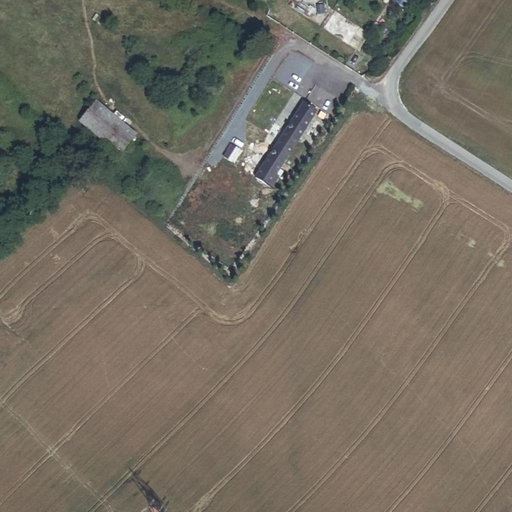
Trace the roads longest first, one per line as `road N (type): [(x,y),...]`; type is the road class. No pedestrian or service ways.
road 1 (unclassified): [(511,189),(390,109)]
road 2 (unclassified): [(450,0),(390,86),(390,109)]
